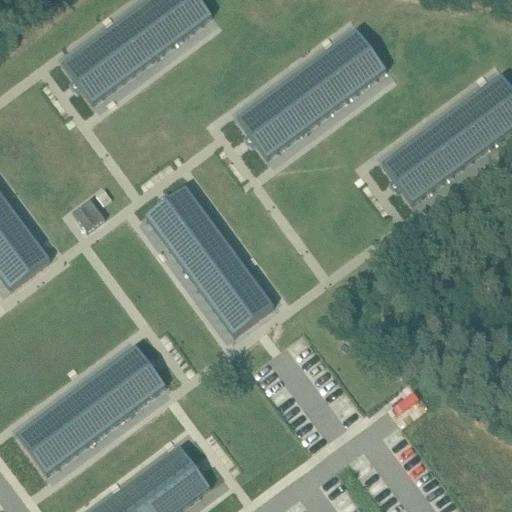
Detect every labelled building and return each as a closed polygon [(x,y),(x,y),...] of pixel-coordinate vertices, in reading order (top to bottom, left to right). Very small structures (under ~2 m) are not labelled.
[(196,0),(156,0),(63,69),(74,84),(69,88),(77,98),(82,94),(92,109),(212,20),(196,0)] [(349,21),(232,111),(239,121),(357,30),(349,21)] [(357,35),(237,123),(248,138),(244,142),(251,152),(256,148),(267,163),(386,74),(357,35)] [(375,153),(382,163),(504,79),(497,69),(375,153)] [(511,93),(502,80),(382,169),(393,183),(389,187),(396,197),(401,193),(412,208),(511,134),(511,93)] [(161,209),(146,220),(234,340),(274,311),(185,191),(171,202),(167,197),(157,205),(161,209)] [(0,279),(10,294),(50,264),(0,197),(0,279)] [(72,214),(88,234),(105,220),(90,200),(72,214)] [(137,351),(17,440),(46,479),(166,391),(155,376),(160,372),(152,362),(147,366),(137,351)] [(100,511),(183,511),(211,492),(200,477),(205,473),(197,463),(192,467),(182,452),(100,511)]
